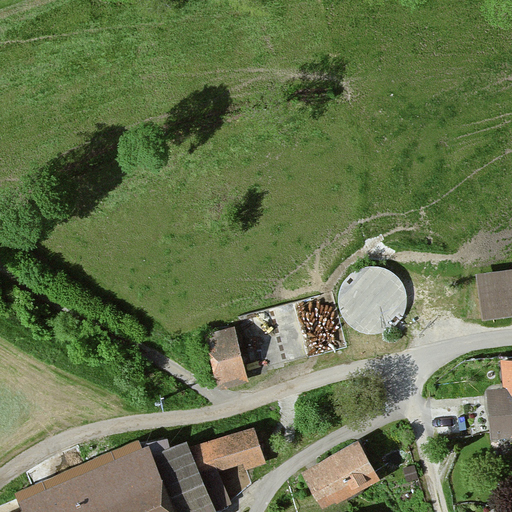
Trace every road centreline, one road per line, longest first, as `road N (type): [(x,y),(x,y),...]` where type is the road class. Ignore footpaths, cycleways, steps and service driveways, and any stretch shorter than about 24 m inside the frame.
road 1 (unclassified): [(0,477),(79,433),(219,411),(338,373),(511,335)]
road 2 (track): [(239,406),(55,309),(0,270)]
